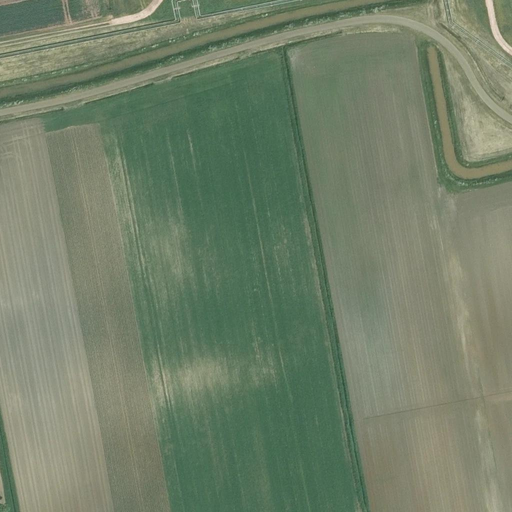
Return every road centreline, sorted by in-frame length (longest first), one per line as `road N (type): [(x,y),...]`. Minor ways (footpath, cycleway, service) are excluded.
road 1 (unclassified): [(0,113),(379,18),(434,33),(511,120)]
road 2 (track): [(158,0),(137,17),(0,45)]
